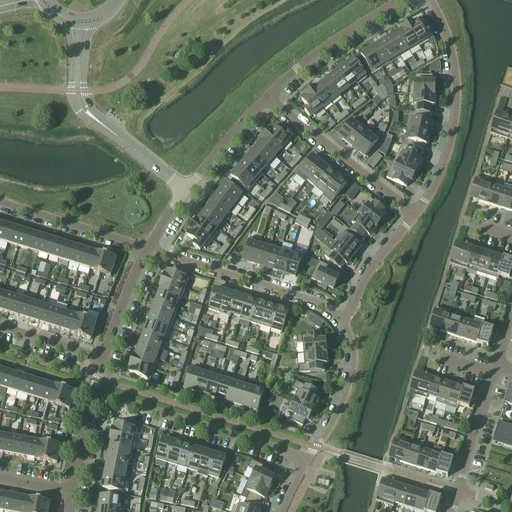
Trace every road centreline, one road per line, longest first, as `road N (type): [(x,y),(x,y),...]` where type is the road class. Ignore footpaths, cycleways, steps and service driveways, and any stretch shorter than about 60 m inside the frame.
road 1 (residential): [(414,215),(448,148),(456,94),(447,36),(429,0)]
road 2 (residential): [(307,458),(93,391)]
road 3 (residential): [(147,248),(314,301),(340,321)]
road 4 (residential): [(414,215),(271,96)]
road 5 (residential): [(271,96),(403,0)]
road 6 (residential): [(147,248),(0,203)]
road 7 (residential): [(340,321),(354,353),(352,372),(307,458)]
road 8 (residential): [(340,321),(414,215)]
road 9 (residential): [(187,190),(271,96)]
road 10 (residential): [(456,492),(493,375)]
